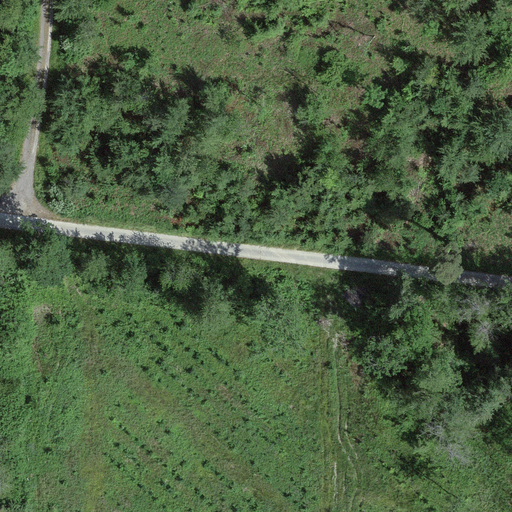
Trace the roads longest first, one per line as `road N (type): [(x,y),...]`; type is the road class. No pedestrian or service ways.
road 1 (track): [(0,221),(511,284)]
road 2 (track): [(46,0),(47,34),(11,223)]
